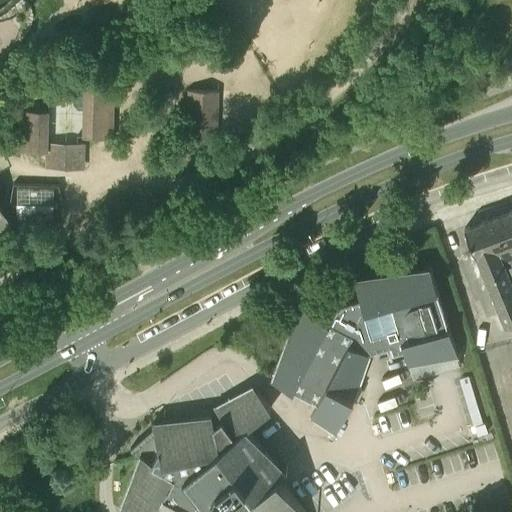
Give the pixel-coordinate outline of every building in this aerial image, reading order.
[(113,137),(114,87),(84,86),(82,136),(113,137)] [(217,140),(218,90),(188,88),(186,139),(217,140)] [(66,168),(66,142),(48,141),(48,151),(47,167),(66,168)] [(59,216),(59,186),(22,185),(22,215),(59,216)] [(0,202),(0,241),(20,230),(0,202)] [(511,208),(464,228),(505,328),(511,325),(511,208)] [(285,355),(272,380),(272,381),(316,404),(310,416),(336,429),(334,432),(335,433),(353,400),(347,396),(367,354),(389,347),(391,356),(403,352),(406,365),(455,350),(456,355),(457,355),(430,267),(384,281),(382,276),(356,284),(355,280),(354,281),(359,298),(337,305),(329,322),(299,307),(299,308),(301,309),(292,326),(295,328),(282,353),(285,355)] [(119,509),(124,511),(305,511),(277,475),(288,467),(247,425),(271,407),(257,389),(214,422),(211,414),(155,428),(154,425),(153,421),(152,422),(159,447),(152,460),(141,453),(140,454),(146,458),(119,509)]
